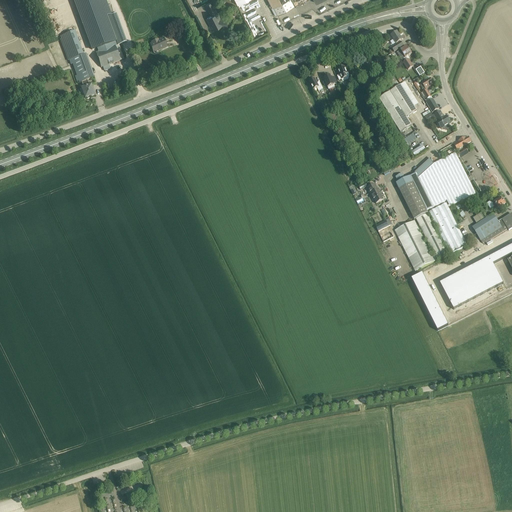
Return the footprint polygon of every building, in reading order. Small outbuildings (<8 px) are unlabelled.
[(73,0),(92,51),(97,49),(98,52),(96,53),(98,58),(101,68),(103,67),(104,71),(110,69),(109,66),(113,64),(117,63),(117,62),(124,60),(119,45),(126,42),(116,14),(112,15),(106,0),(73,0)] [(268,0),(272,8),(273,7),(278,15),(295,6),(295,7),(308,0),(313,0),(315,3),(321,0),(268,0)] [(221,20),(212,2),(206,5),(212,16),(207,19),(208,21),(210,25),(212,25),(214,29),(221,25),(227,26),(227,19),(222,19),(221,20)] [(390,33),(396,43),(402,40),(397,32),(396,33),(394,30),(390,33)] [(82,88),(84,93),(85,98),(95,95),(91,85),(89,86),(87,80),(94,78),(86,55),(83,55),(75,31),(60,36),(71,64),(73,64),(80,83),(81,82),(83,88),(82,88)] [(151,45),(154,52),(167,47),(164,40),(159,42),(158,40),(152,42),(152,44),(151,45)] [(395,51),(403,45),(401,41),(392,47),(395,51)] [(407,46),(402,49),(401,50),(406,58),(412,54),(407,46)] [(408,70),(413,67),(408,60),(403,63),(408,70)] [(371,77),(375,67),(364,62),(360,73),(371,77)] [(422,66),(416,70),(420,77),(426,73),(422,66)] [(347,74),(344,67),(338,69),(340,75),(337,76),(339,81),(342,79),(342,80),(346,78),(347,80),(348,80),(349,75),(348,73),(347,74)] [(331,79),(330,76),(324,78),(329,90),(335,87),(333,84),(337,83),(334,77),(331,79)] [(391,88),(398,83),(393,76),(386,80),(391,88)] [(320,83),(318,85),(315,79),(309,82),(313,90),(317,88),(319,92),(323,89),(320,83)] [(424,101),(426,99),(431,97),(426,89),(433,84),(430,79),(422,84),(422,85),(421,86),(424,91),(423,93),(425,97),(423,99),(424,101)] [(396,88),(379,99),(398,129),(401,133),(412,126),(406,118),(417,111),(414,107),(400,85),(399,84),(395,86),(396,88)] [(427,103),(433,113),(439,109),(433,100),(427,103)] [(441,129),(451,123),(446,116),(444,118),(440,112),(434,115),(438,121),(437,122),(441,129)] [(429,123),(435,120),(431,114),(425,117),(429,123)] [(453,144),(457,150),(459,148),(460,148),(471,142),(469,137),(466,139),(465,137),(453,144)] [(426,150),(423,146),(412,152),(415,157),(426,150)] [(462,153),(458,156),(459,157),(468,151),(467,148),(461,151),(462,153)] [(395,177),(398,182),(396,183),(399,190),(401,194),(414,220),(416,219),(435,256),(433,257),(415,221),(395,231),(415,272),(450,254),(468,246),(446,203),(429,212),(449,252),(447,253),(427,214),(428,213),(427,211),(447,201),(450,207),(476,194),(455,153),(435,163),(434,165),(430,158),(415,172),(415,174),(405,178),(403,174),(395,177)] [(370,170),(367,172),(370,179),(377,176),(373,169),(372,170),(370,170)] [(367,182),(359,186),(361,190),(369,186),(367,182)] [(367,188),(371,196),(372,196),(376,204),(383,200),(380,194),(381,193),(379,190),(377,190),(374,185),(367,188)] [(493,201),(491,202),(491,203),(494,207),(494,208),(497,206),(498,209),(499,208),(500,210),(503,208),(502,206),(505,204),(502,198),(498,200),(497,198),(493,201)] [(482,213),(473,218),(476,224),(477,225),(486,219),(485,218),(482,213)] [(477,225),(472,228),(483,244),(485,242),(486,243),(508,229),(509,231),(511,228),(511,214),(505,218),(498,222),(493,214),(486,219),(477,225)] [(386,221),(376,226),(378,232),(389,226),(386,221)] [(506,249),(500,252),(504,259),(509,256),(506,249)] [(499,262),(504,259),(500,252),(495,255),(499,262)] [(490,257),(494,265),(499,262),(495,255),(490,257)] [(481,262),(489,276),(490,276),(497,272),(494,265),(490,257),(481,262)] [(483,279),(489,276),(481,262),(473,266),(481,280),(483,279)] [(473,285),(475,283),(481,280),(473,266),(465,270),(473,285)] [(452,277),(460,292),(461,291),(468,287),(473,285),(465,270),(452,277)] [(497,272),(490,276),(496,288),(504,284),(497,272)] [(416,288),(427,282),(423,273),(411,279),(416,288)] [(496,288),(490,276),(489,276),(483,279),(489,292),(496,288)] [(447,298),(454,295),(460,292),(452,277),(440,284),(447,298)] [(482,295),(489,292),(483,279),(481,280),(475,283),(482,295)] [(431,289),(427,282),(416,288),(419,295),(431,289)] [(468,287),(475,299),(482,295),(475,283),(473,285),(468,287)] [(475,299),(468,287),(461,291),(468,303),(475,299)] [(419,295),(423,302),(434,296),(431,289),(419,295)] [(461,291),(460,292),(454,295),(460,307),(468,303),(461,291)] [(454,295),(447,298),(454,310),(460,307),(454,295)] [(437,303),(434,296),(423,302),(426,309),(437,303)] [(426,309),(430,316),(441,310),(437,303),(426,309)] [(444,317),(441,310),(430,316),(433,323),(444,317)] [(444,317),(433,323),(435,325),(438,331),(449,326),(444,317)]
